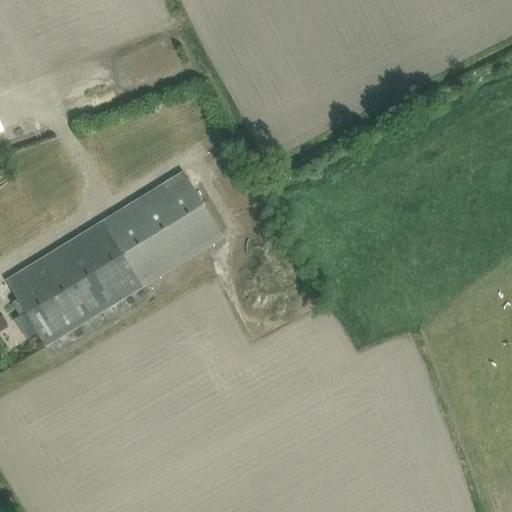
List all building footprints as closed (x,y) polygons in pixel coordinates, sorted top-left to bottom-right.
[(0,33),(0,56),(23,48),(16,28),(0,33)] [(145,126),(106,149),(128,186),(192,150),(172,116),(147,130),(145,126)] [(58,167),(71,196),(100,182),(86,154),(58,167)] [(32,185),(0,202),(0,256),(55,226),(36,193),(58,181),(45,159),(24,170),(32,185)] [(47,345),(224,236),(184,172),(7,281),(47,345)]
